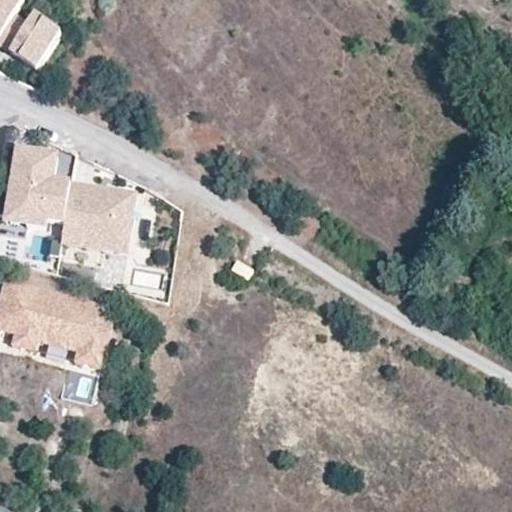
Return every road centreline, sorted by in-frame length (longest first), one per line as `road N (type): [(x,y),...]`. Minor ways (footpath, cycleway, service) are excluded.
road 1 (unclassified): [(153,166),(435,343),(511,380)]
road 2 (residential): [(153,166),(7,95)]
